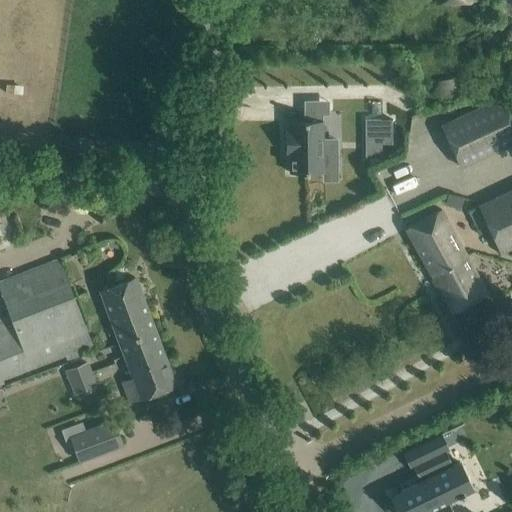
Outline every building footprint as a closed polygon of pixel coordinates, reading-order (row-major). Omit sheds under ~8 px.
[(504,48),(499,49),(489,52),(493,67),(489,68),(491,75),(496,73),(499,83),(511,79),(504,52),(504,48)] [(465,100),(460,78),(438,82),(442,104),(465,100)] [(260,92),(240,91),(239,116),(259,117),(260,92)] [(511,143),(511,117),(503,99),(502,97),(442,125),(461,167),(511,143)] [(289,129),(285,129),(285,154),(289,154),(289,172),(323,172),(323,153),(334,153),(333,140),(323,140),(322,121),(315,121),(315,112),(305,112),(305,121),(289,121),(289,129)] [(392,119),(379,119),(379,144),(392,143),(392,119)] [(511,246),(511,188),(479,204),(479,205),(468,210),(480,231),(489,226),(501,252),(511,246)] [(448,194),(445,205),(460,209),(463,198),(448,194)] [(466,256),(441,209),(424,219),(406,228),(432,275),(466,256)] [(486,293),(466,256),(432,275),(452,312),(486,293)] [(0,377),(1,379),(74,351),(92,344),(59,260),(0,282),(0,286),(11,315),(0,318),(0,377)] [(154,330),(134,277),(100,290),(120,343),(154,330)] [(154,330),(120,343),(133,378),(121,382),(129,402),(175,385),(154,330)] [(85,431),(88,439),(73,445),(79,461),(122,444),(113,421),(85,431)] [(472,490),(458,461),(451,464),(440,442),(409,457),(420,479),(391,493),(399,511),(450,511),(446,502),(472,490)]
